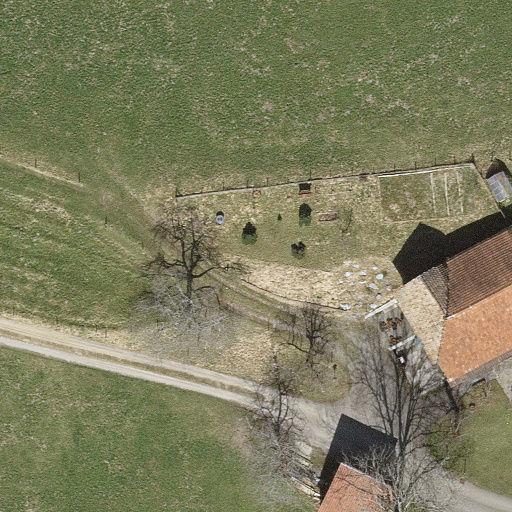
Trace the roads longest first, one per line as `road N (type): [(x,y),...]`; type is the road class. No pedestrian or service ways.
road 1 (track): [(350,457),(353,367),(310,326),(225,305),(170,269),(122,217),(0,178)]
road 2 (track): [(0,335),(276,416),(350,457)]
road 3 (track): [(461,511),(350,457)]
